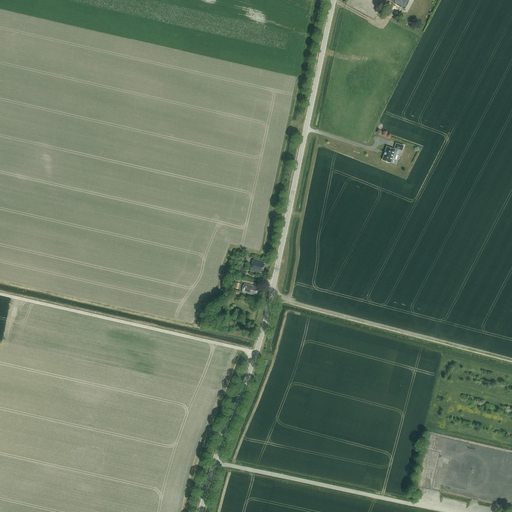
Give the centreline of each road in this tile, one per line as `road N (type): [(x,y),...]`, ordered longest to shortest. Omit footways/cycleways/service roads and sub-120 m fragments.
road 1 (tertiary): [(199,511),(269,302),(332,0)]
road 2 (track): [(255,352),(0,294)]
